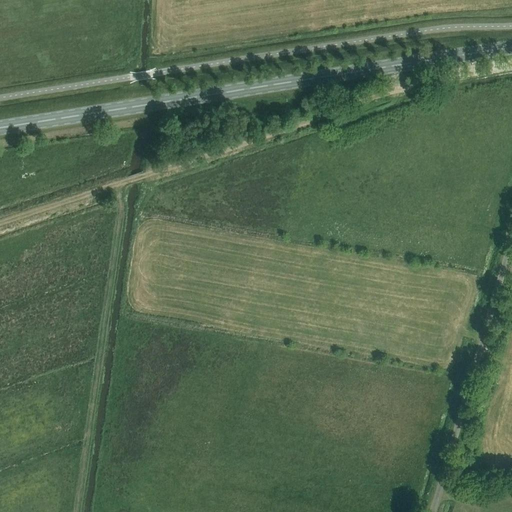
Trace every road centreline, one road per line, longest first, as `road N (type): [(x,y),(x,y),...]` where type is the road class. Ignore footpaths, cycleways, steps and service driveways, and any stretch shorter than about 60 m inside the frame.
road 1 (track): [(511,63),(392,90),(0,223)]
road 2 (primary): [(0,127),(511,46)]
road 3 (unclassified): [(433,511),(511,239)]
